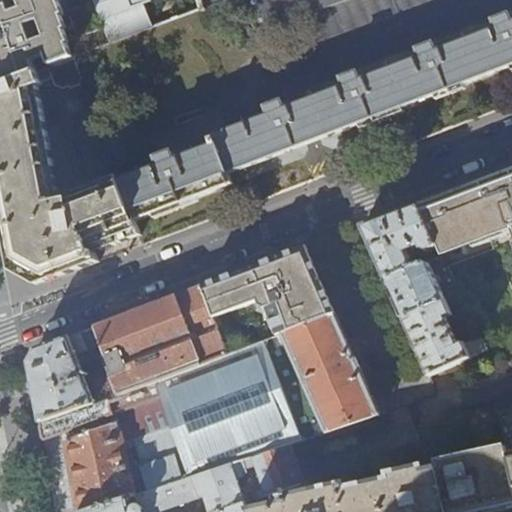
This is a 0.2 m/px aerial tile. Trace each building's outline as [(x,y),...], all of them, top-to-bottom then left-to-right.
[(16,0),(0,6),(0,85),(75,58),(103,47),(84,0),(16,0)] [(84,0),(103,47),(155,27),(146,3),(155,0),(154,0),(84,0)] [(201,0),(203,8),(224,0),(240,0),(253,34),(290,20),(345,0),(201,0)] [(345,0),(290,20),(301,49),(432,0),(345,0)] [(511,19),(510,15),(496,21),(499,29),(438,52),(434,45),(419,50),(422,59),(361,82),(358,74),(344,79),(347,87),(217,135),(218,137),(213,139),(216,145),(178,160),(175,152),(159,158),(162,166),(122,181),(136,221),(205,195),(236,183),(232,173),(278,155),(312,142),(406,107),(511,66),(511,19)] [(84,82),(75,58),(0,85),(0,205),(7,240),(11,263),(46,283),(55,279),(101,262),(98,252),(142,235),(136,221),(122,181),(120,177),(88,189),(75,120),(66,121),(61,97),(55,93),(51,94),(50,90),(42,91),(41,84),(45,83),(42,78),(53,74),(56,83),(63,87),(70,85),(71,87),(84,82)] [(511,169),(466,187),(420,204),(440,247),(443,252),(511,227),(511,169)] [(377,257),(387,279),(417,266),(410,252),(421,248),(422,250),(430,252),(440,247),(420,204),(404,211),(392,215),(363,226),(377,257)] [(267,262),(204,287),(215,318),(259,300),(261,306),(269,310),(279,337),(338,315),(321,277),(309,251),(303,248),(267,262)] [(417,266),(387,279),(392,291),(405,318),(448,299),(430,261),(427,262),(417,266)] [(42,423),(229,355),(224,343),(215,318),(204,287),(109,323),(38,350),(31,363),(41,416),(42,423)] [(448,299),(405,318),(417,346),(430,374),(474,354),(467,339),(461,341),(449,315),(455,312),(452,306),(468,299),(465,292),(462,293),(448,299)] [(234,353),(229,355),(42,423),(44,430),(44,431),(46,441),(163,398),(184,480),(292,444),(381,414),(360,364),(338,315),(279,337),(234,353)] [(230,341),(224,343),(229,355),(234,353),(230,341)] [(46,441),(59,509),(59,511),(87,511),(184,480),(163,398),(46,441)] [(511,409),(501,414),(508,446),(511,462),(511,409)] [(215,511),(246,502),(303,482),(292,444),(184,480),(87,511),(155,511),(206,496),(211,509),(203,511),(215,511)] [(511,511),(511,462),(508,446),(438,462),(439,468),(448,511),(511,511)] [(303,482),(246,502),(249,511),(448,511),(439,468),(425,471),(424,466),(392,474),(393,479),(377,482),(348,489),(347,484),(316,490),(303,482)] [(249,511),(246,502),(215,511),(249,511)]
